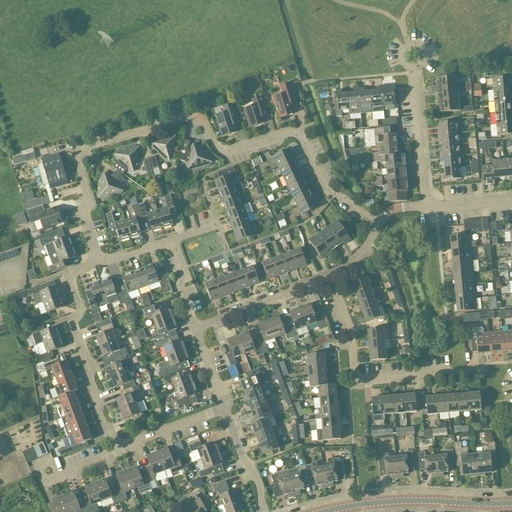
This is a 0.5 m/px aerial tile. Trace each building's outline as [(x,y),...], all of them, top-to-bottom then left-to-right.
[(61,30),(46,35),(48,45),(64,40),(61,30)] [(438,88),(438,94),(440,113),(461,111),(458,77),(437,79),(438,88)] [(511,77),(493,80),(494,91),(510,90),(509,83),(511,83),(511,77)] [(283,95),(273,98),(280,118),(294,114),(292,107),(299,104),(292,82),(280,86),(283,95)] [(387,87),(382,88),(384,107),(395,106),(394,91),(388,91),(387,87)] [(384,112),(384,107),(382,88),(377,88),(378,92),(371,92),(372,108),(373,113),(384,112)] [(361,109),(372,108),(371,92),(365,93),(365,89),(359,90),(361,109)] [(361,109),(359,90),(355,90),(355,94),(348,94),(350,111),(350,115),(362,114),(361,109)] [(494,91),(495,102),(511,100),(511,95),(511,96),(510,90),(494,91)] [(342,111),(350,111),(348,94),(342,95),(342,91),(337,92),(338,108),(335,109),(336,117),(342,116),(342,111)] [(254,106),(244,109),(250,128),(264,123),(263,118),(268,116),(262,97),(252,100),(254,106)] [(511,100),(495,102),(496,114),(511,112),(511,106),(511,100)] [(225,113),(216,116),(223,137),(236,132),(234,126),(240,124),(234,104),(223,107),(225,113)] [(496,114),(498,125),(511,123),(511,112),(496,114)] [(397,125),(396,118),(384,119),(385,126),(397,125)] [(439,130),(439,135),(458,134),(457,122),(442,123),(442,130),(439,130)] [(511,123),(498,125),(499,137),(511,135),(511,123)] [(379,141),(379,147),(397,145),(396,134),(392,135),(392,128),(375,130),(375,136),(372,136),(373,141),(379,141)] [(443,140),(444,146),(459,145),(458,134),(439,135),(439,140),(443,140)] [(168,135),(156,139),(153,152),(162,160),(175,156),(178,144),(168,135)] [(398,156),(397,145),(379,147),(380,153),(374,154),(374,158),(380,158),(381,158),(386,158),(386,157),(398,156)] [(460,156),(459,145),(444,146),(444,153),(440,153),(441,158),(460,156)] [(132,146),(120,149),(117,162),(113,167),(123,175),(126,171),(139,167),(142,155),(132,146)] [(195,172),(207,168),(210,155),(201,147),(188,150),(181,149),(178,161),(185,162),(195,172)] [(278,167),(294,159),(290,149),(273,157),(278,167)] [(252,159),(255,166),(264,162),(266,167),(275,163),(270,151),(252,159)] [(40,176),(64,169),(59,154),(41,159),(42,164),(38,167),(40,176)] [(405,155),(398,156),(386,157),(386,158),(387,169),(406,167),(405,155)] [(24,156),(12,159),(14,165),(26,162),(24,156)] [(155,156),(149,158),(153,170),(159,168),(155,156)] [(446,163),(446,169),(461,168),(460,156),(441,158),(441,163),(446,163)] [(153,170),(149,158),(143,160),(149,178),(155,176),(153,170)] [(278,167),(283,176),(299,169),(294,159),(278,167)] [(492,161),(493,167),(494,167),(495,179),(506,178),(505,160),(492,161)] [(215,181),(218,191),(235,185),(231,176),(236,174),(233,167),(216,174),(219,180),(215,181)] [(407,179),(406,167),(387,169),(388,176),(375,178),(376,182),(407,179)] [(496,184),(495,179),(494,167),(493,167),(483,168),(485,185),(496,184)] [(462,179),(461,168),(446,169),(447,175),(443,176),(443,181),(462,179)] [(64,169),(40,176),(43,185),(49,185),(50,190),(68,184),(64,169)] [(303,179),(299,169),(283,176),(287,186),(303,179)] [(125,180),(116,171),(112,175),(99,179),(96,191),(106,200),(118,197),(121,184),(125,180)] [(287,186),(292,196),(308,188),(303,179),(287,186)] [(408,192),(407,179),(376,182),(376,187),(383,186),(388,186),(390,203),(407,201),(406,192),(408,192)] [(218,191),(222,202),(239,195),(235,185),(218,191)] [(292,196),(297,206),(313,198),(308,188),(292,196)] [(168,208),(158,211),(163,228),(173,225),(171,218),(177,216),(170,195),(165,197),(168,208)] [(222,202),(226,212),(243,206),(239,195),(222,202)] [(317,208),(313,198),(297,206),(301,216),(317,208)] [(43,206),(41,199),(24,204),(25,210),(43,206)] [(152,231),(163,228),(158,211),(147,214),(144,203),(138,205),(142,219),(148,217),(152,231)] [(137,221),(142,219),(138,205),(133,207),(136,218),(126,221),(131,238),(141,235),(137,221)] [(40,221),(44,231),(51,228),(50,227),(62,223),(61,220),(63,220),(62,216),(60,217),(57,208),(44,212),(42,206),(26,212),(31,224),(40,221)] [(226,212),(230,222),(247,216),(243,206),(226,212)] [(14,215),(17,226),(27,223),(24,212),(14,215)] [(120,241),(131,238),(126,221),(115,224),(112,213),(106,215),(110,229),(116,227),(120,241)] [(230,222),(234,232),(251,226),(247,216),(230,222)] [(285,220),(279,222),(281,228),(287,227),(285,220)] [(328,228),(340,246),(343,244),(343,245),(351,240),(338,221),(328,228)] [(491,224),(492,231),(501,229),(499,222),(491,224)] [(251,226),(234,232),(238,242),(254,236),(251,226)] [(328,228),(318,234),(331,252),(340,246),(328,228)] [(331,252),(318,234),(309,241),(322,260),(329,255),(328,254),(331,252)] [(451,237),(452,250),(471,248),(476,248),(476,242),(471,243),(470,235),(451,237)] [(45,246),(49,256),(74,247),(70,237),(56,242),(54,236),(40,241),(42,247),(45,246)] [(74,247),(49,256),(52,266),(50,267),(52,273),(73,266),(71,260),(77,257),(74,247)] [(452,250),(453,262),(472,261),(471,248),(452,250)] [(301,250),(291,253),(297,270),(307,266),(301,250)] [(291,253),(281,257),(288,273),(297,270),(291,253)] [(281,257),(272,260),(278,277),(288,273),(281,257)] [(268,281),(278,277),(272,260),(262,264),(268,281)] [(453,262),(454,275),(474,273),(472,261),(453,262)] [(168,291),(163,277),(162,275),(162,272),(156,274),(153,265),(143,269),(149,285),(159,282),(161,287),(163,293),(168,291)] [(253,267),(244,271),(250,287),(260,284),(253,267)] [(36,277),(33,269),(27,272),(30,279),(36,277)] [(139,289),(149,285),(143,269),(133,273),(139,289)] [(244,271),(234,274),(240,291),(250,287),(244,271)] [(128,293),(139,289),(133,273),(122,277),(127,290),(122,293),(126,303),(129,312),(134,310),(128,293)] [(454,275),(456,287),(475,286),(474,273),(454,275)] [(234,274),(225,278),(231,294),(240,291),(234,274)] [(121,305),(126,303),(122,293),(121,290),(116,292),(111,278),(100,282),(108,301),(109,304),(119,300),(121,305)] [(225,278),(215,281),(221,298),(231,294),(225,278)] [(356,294),(371,289),(368,279),(352,284),(356,294)] [(221,298),(215,281),(206,285),(212,301),(221,298)] [(108,301),(100,282),(90,286),(91,290),(92,292),(87,294),(90,301),(91,304),(95,315),(100,313),(98,307),(108,303),(108,301)] [(36,305),(38,305),(60,297),(57,286),(43,291),(41,286),(29,290),(28,292),(29,296),(33,295),(36,305)] [(456,287),(457,300),(476,298),(475,286),(456,287)] [(375,298),(371,289),(356,294),(359,304),(375,298)] [(64,307),(60,297),(45,302),(48,313),(42,315),(36,317),(38,323),(52,318),(50,312),(64,307)] [(378,308),(375,298),(359,304),(363,313),(378,308)] [(477,311),(476,298),(457,300),(458,312),(477,311)] [(153,316),(157,326),(174,319),(170,308),(166,309),(164,304),(144,312),(147,318),(153,316)] [(311,305),(301,309),(307,327),(317,323),(320,329),(325,327),(321,316),(316,318),(311,305)] [(378,308),(363,313),(366,323),(382,317),(378,308)] [(297,331),(307,327),(301,309),(290,312),(295,326),(290,328),(294,339),(299,337),(297,331)] [(288,341),(294,339),(290,328),(284,330),(279,317),(269,320),(276,339),(286,335),(288,341)] [(96,336),(100,347),(116,340),(113,330),(115,329),(111,319),(99,324),(103,334),(96,336)] [(154,338),(156,344),(167,340),(165,333),(178,329),(174,319),(157,326),(160,336),(154,338)] [(263,337),(258,339),(263,354),(269,352),(265,343),(276,339),(269,320),(258,324),(263,337)] [(32,335),(36,345),(45,342),(61,337),(57,327),(43,331),(41,326),(27,331),(29,336),(32,335)] [(144,329),(137,331),(138,335),(132,337),(135,349),(141,347),(139,339),(146,337),(144,329)] [(369,341),(386,340),(385,329),(368,330),(369,341)] [(478,354),(491,353),(490,334),(484,335),(483,330),(482,329),(473,330),(474,340),(471,341),(472,354),(478,353),(478,354)] [(504,352),(511,351),(511,331),(502,333),(504,352)] [(249,332),(238,336),(245,355),(255,351),(257,357),(263,354),(258,339),(257,339),(258,343),(255,344),(253,339),(252,340),(249,332)] [(491,353),(504,352),(502,333),(490,334),(491,353)] [(245,355),(238,336),(228,340),(233,353),(227,356),(231,367),(237,364),(235,358),(245,355)] [(50,352),(53,351),(64,347),(61,337),(45,342),(48,353),(40,356),(36,357),(38,363),(52,358),(50,352)] [(124,355),(129,353),(126,346),(119,348),(116,340),(100,347),(104,357),(111,354),(113,359),(124,355)] [(164,348),(168,357),(186,350),(182,340),(169,345),(167,340),(156,344),(158,350),(164,348)] [(386,350),(386,340),(369,341),(370,351),(386,350)] [(160,378),(163,377),(168,376),(175,373),(179,371),(176,365),(189,360),(186,350),(168,357),(169,362),(166,363),(164,364),(162,366),(161,368),(160,370),(159,372),(159,374),(160,376),(160,378)] [(387,360),(386,350),(370,351),(371,362),(387,360)] [(115,365),(108,367),(112,378),(128,372),(135,370),(129,353),(124,355),(113,359),(115,365)] [(307,355),(308,366),(326,365),(325,354),(307,355)] [(55,377),(71,371),(67,362),(60,365),(58,360),(43,365),(49,380),(55,377)] [(308,366),(309,377),(327,376),(326,365),(308,366)] [(244,392),(261,386),(268,384),(264,373),(261,374),(259,369),(245,374),(248,379),(240,382),(244,392)] [(55,377),(59,387),(74,381),(71,371),(55,377)] [(132,382),(128,372),(112,378),(115,388),(123,386),(125,391),(133,388),(136,387),(134,381),(132,382)] [(172,380),(175,390),(194,383),(190,373),(177,378),(175,373),(168,376),(163,377),(165,383),(172,380)] [(310,388),(319,388),(319,387),(328,386),(327,376),(309,377),(310,388)] [(278,380),(281,390),(286,388),(282,378),(278,380)] [(74,381),(59,387),(62,396),(63,396),(74,392),(74,393),(78,391),(74,381)] [(194,383),(175,390),(169,393),(172,399),(177,401),(180,409),(187,406),(185,398),(198,394),(194,383)] [(336,385),(328,386),(319,387),(319,388),(320,398),(337,396),(336,385)] [(244,392),(248,403),(265,396),(261,386),(244,392)] [(116,400),(120,410),(137,404),(133,394),(135,393),(133,388),(125,391),(122,392),(124,397),(116,400)] [(285,400),(290,398),(286,388),(281,390),(285,400)] [(58,397),(62,407),(77,402),(74,393),(74,392),(63,396),(62,396),(58,397)] [(480,393),(469,394),(471,412),(482,411),(480,393)] [(469,394),(459,395),(460,412),(471,412),(469,394)] [(416,395),(405,396),(406,413),(417,412),(416,395)] [(449,413),(460,412),(459,395),(448,396),(449,413)] [(269,406),(265,396),(248,403),(252,413),(269,406)] [(320,398),(321,408),(338,407),(337,396),(320,398)] [(395,414),(406,413),(405,396),(394,397),(395,414)] [(448,396),(437,397),(438,414),(449,413),(448,396)] [(385,415),(395,414),(394,397),(383,398),(385,415)] [(427,415),(438,414),(437,397),(426,398),(427,415)] [(285,400),(289,410),(293,409),(290,398),(285,400)] [(385,415),(383,398),(372,399),(373,416),(385,415)] [(62,418),(81,411),(77,402),(62,407),(58,409),(62,418)] [(140,414),(137,404),(120,410),(124,420),(131,418),(133,423),(144,419),(142,414),(140,414)] [(252,413),(256,422),(256,423),(268,418),(273,417),(269,406),(252,413)] [(316,420),(322,419),(339,418),(338,407),(321,408),(321,414),(315,415),(316,420)] [(62,418),(65,428),(84,421),(81,411),(62,418)] [(272,428),(268,418),(256,423),(256,422),(252,424),(256,434),(272,428)] [(322,419),(323,430),(340,428),(339,418),(322,419)] [(65,428),(69,437),(88,430),(84,421),(65,428)] [(256,434),(259,444),(276,438),(272,428),(256,434)] [(340,428),(323,430),(317,431),(318,442),(341,439),(340,428)] [(88,430),(69,437),(72,445),(59,450),(62,456),(74,452),(72,447),(92,440),(88,430)] [(0,458),(9,454),(1,435),(0,435),(0,458)] [(280,448),(276,438),(259,444),(263,455),(280,448)] [(368,452),(367,439),(359,439),(360,452),(368,452)] [(476,456),(478,477),(486,476),(486,473),(492,473),(491,456),(496,456),(495,440),(488,440),(489,446),(483,447),(484,455),(476,456)] [(198,451),(201,460),(220,454),(216,443),(203,448),(201,442),(189,447),(192,453),(198,451)] [(470,478),(478,477),(476,456),(468,456),(467,448),(462,449),(461,442),(455,443),(456,459),(462,458),(464,475),(470,475),(470,478)] [(38,446),(42,457),(48,454),(43,443),(38,446)] [(37,459),(42,457),(38,446),(32,448),(37,459)] [(37,459),(32,448),(22,453),(27,463),(37,459)] [(168,449),(158,453),(164,471),(170,469),(172,474),(182,470),(178,459),(173,461),(168,449)] [(436,457),(438,477),(441,477),(441,475),(443,473),(449,473),(448,463),(454,463),(453,450),(446,451),(447,456),(436,457)] [(407,458),(396,458),(398,478),(402,478),(402,476),(403,475),(409,474),(408,464),(414,464),(413,452),(406,452),(407,458)] [(167,477),(164,471),(158,453),(147,457),(151,467),(145,469),(150,482),(157,480),(157,481),(167,477)] [(434,478),(438,477),(436,457),(425,458),(425,453),(419,453),(420,466),(426,465),(427,475),(432,474),(434,476),(434,478)] [(224,464),(220,454),(201,460),(205,470),(199,473),(201,479),(213,474),(211,469),(224,464)] [(395,479),(398,478),(396,458),(390,459),(389,454),(379,455),(380,467),(386,466),(387,476),(392,475),(394,477),(395,479)] [(328,466),(324,467),(328,487),(332,486),(332,484),(333,483),(338,482),(336,472),(342,471),(339,458),(333,460),(333,459),(327,460),(328,466)] [(325,488),(328,487),(324,467),(319,468),(318,462),(312,463),(312,464),(305,466),(308,479),(314,477),(316,486),(322,485),(324,487),(325,488)] [(288,471),(289,476),(295,496),(298,495),(298,493),(300,491),(305,489),(302,480),(308,479),(305,466),(288,471)] [(137,468),(127,472),(133,490),(138,489),(141,495),(152,490),(148,479),(142,481),(137,468)] [(281,486),(284,495),(284,496),(289,494),(292,495),(292,497),(295,496),(289,476),(288,471),(287,470),(278,473),(278,474),(271,476),(275,488),(281,486)] [(133,490),(127,472),(116,476),(121,489),(116,491),(120,502),(127,499),(125,493),(133,490)] [(114,504),(120,502),(116,491),(110,493),(105,480),(95,484),(102,502),(104,507),(113,504),(114,504)] [(230,492),(228,488),(226,481),(212,487),(215,493),(219,491),(226,511),(239,511),(243,511),(236,490),(230,492)] [(96,505),(102,502),(95,484),(84,488),(89,501),(84,503),(87,511),(94,511),(98,511),(96,505)] [(63,496),(69,511),(87,511),(84,503),(78,505),(74,492),(63,496)] [(69,511),(63,496),(53,500),(57,511),(69,511)] [(205,511),(206,511),(211,509),(204,497),(196,501),(201,510),(197,511),(205,511)]
